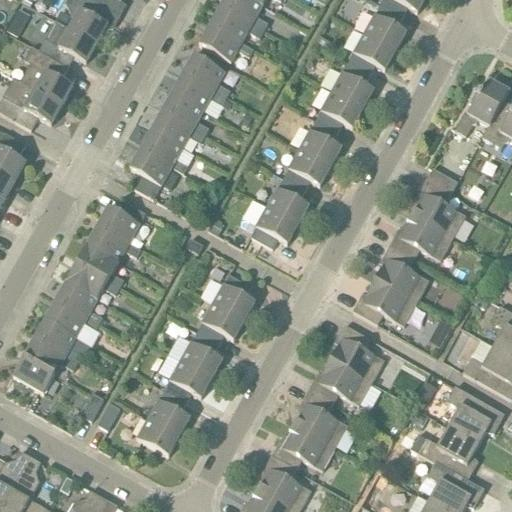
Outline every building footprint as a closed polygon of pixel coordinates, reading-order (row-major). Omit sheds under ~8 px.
[(24,0),(21,5),(31,11),(35,4),(28,0),(24,0)] [(69,32),(97,48),(108,29),(96,22),(102,10),(83,0),(69,0),(66,5),(74,24),(69,32)] [(110,0),(120,6),(123,0),(83,0),(102,10),(107,0),(110,0)] [(262,9),(244,0),(226,0),(220,11),(263,35),(268,27),(256,20),(262,9)] [(282,0),(244,0),(262,9),(267,0),(272,0),(280,4),(282,0)] [(426,0),(385,0),(380,9),(402,21),(408,12),(417,17),(426,0)] [(402,21),(380,9),(364,38),(395,55),(406,36),(397,31),(402,21)] [(259,42),(263,35),(220,11),(210,30),(241,47),(247,36),(259,42)] [(6,34),(17,40),(23,30),(12,23),(6,34)] [(97,48),(69,32),(56,25),(38,56),(68,72),(74,61),(86,67),(97,48)] [(253,53),(241,47),(210,30),(199,49),(230,66),(237,54),(249,61),(253,53)] [(395,55),(364,38),(348,67),(370,79),(375,70),(384,75),(395,55)] [(68,72),(38,56),(31,52),(24,64),(30,68),(20,86),(24,88),(62,110),(73,90),(61,84),(68,72)] [(194,59),(183,78),(226,102),(230,95),(218,88),(225,76),(194,59)] [(370,79),(348,67),(332,96),(363,113),(373,94),(364,89),(370,79)] [(226,102),(183,78),(172,97),(203,114),(209,103),(222,110),(226,102)] [(478,124),(488,130),(489,131),(503,105),(509,96),(489,85),(484,93),(480,90),(477,95),(476,94),(471,105),(472,106),(473,104),(475,105),(468,117),(465,116),(454,134),(465,141),(472,129),(476,128),(478,124)] [(14,108),(3,102),(0,106),(0,117),(31,135),(38,122),(51,129),(62,110),(24,88),(14,108)] [(363,113),(332,96),(315,125),(337,137),(343,128),(352,133),(363,113)] [(162,116),(205,140),(209,133),(197,126),(203,114),(172,97),(162,116)] [(511,109),(503,105),(489,131),(488,130),(481,141),(501,152),(504,147),(508,146),(510,142),(511,143),(511,109)] [(151,135),(182,152),(188,141),(200,147),(205,140),(162,116),(151,135)] [(337,137),(315,125),(299,154),(330,171),(341,152),(332,147),(337,137)] [(176,163),(182,152),(151,135),(140,154),(171,171),(183,178),(188,170),(176,163)] [(26,166),(18,162),(25,150),(4,138),(0,144),(0,177),(15,185),(26,166)] [(171,171),(140,154),(130,173),(139,178),(131,191),(153,204),(171,171)] [(283,182),(305,195),(310,185),(319,191),(330,171),(299,154),(283,182)] [(409,221),(451,245),(465,220),(445,209),(457,187),(432,173),(415,203),(419,205),(409,221)] [(0,202),(4,204),(15,185),(0,177),(0,202)] [(283,182),(267,211),(298,229),(309,209),(300,204),(305,195),(283,182)] [(98,230),(129,247),(145,218),(123,205),(118,216),(108,211),(98,230)] [(298,229),(267,211),(250,241),(272,253),(278,243),(287,248),(298,229)] [(440,265),(451,245),(409,221),(402,234),(399,232),(389,250),(414,264),(419,254),(440,265)] [(225,228),(217,224),(212,235),(219,239),(225,228)] [(141,254),(129,247),(98,230),(87,249),(118,266),(124,255),(136,262),(141,254)] [(203,250),(191,243),(185,252),(198,259),(203,250)] [(118,266),(87,249),(76,268),(119,292),(124,284),(112,278),(118,266)] [(414,264),(389,250),(379,268),(382,270),(374,284),(416,308),(429,285),(408,274),(414,264)] [(119,292),(76,268),(66,287),(97,304),(103,293),(115,299),(119,292)] [(213,308),(244,325),(255,306),(246,301),(251,291),(229,278),(213,308)] [(416,308),(374,284),(366,299),(362,297),(352,315),(377,329),(383,319),(403,330),(416,308)] [(55,305),(98,329),(102,322),(90,315),(97,304),(66,287),(55,305)] [(484,312),(488,306),(478,300),(475,306),(484,312)] [(45,324),(76,342),(82,330),(94,337),(98,329),(55,305),(45,324)] [(233,344),(244,325),(213,308),(196,336),(218,349),(224,339),(233,344)] [(511,317),(500,311),(491,326),(503,332),(493,350),(511,361),(511,317)] [(34,343),(77,367),(81,360),(69,353),(76,342),(45,324),(34,343)] [(436,332),(447,338),(451,330),(441,324),(436,332)] [(330,364),(371,387),(384,365),(363,353),(369,343),(344,329),(334,347),(338,349),(330,364)] [(449,361),(466,368),(478,336),(462,329),(449,361)] [(218,349),(196,336),(180,365),(211,383),(222,364),(213,358),(218,349)] [(24,362),(55,379),(61,368),(73,375),(77,367),(34,343),(24,362)] [(511,361),(493,350),(483,369),(471,362),(462,377),(511,405),(511,404),(511,361)] [(44,398),(55,379),(24,362),(13,381),(44,398)] [(359,410),(371,387),(330,364),(321,379),(318,377),(308,395),(332,409),(338,398),(359,410)] [(211,383),(180,365),(164,394),(186,407),(191,397),(200,402),(211,383)] [(422,394),(432,400),(437,391),(427,386),(422,394)] [(448,431),(479,448),(485,436),(493,438),(504,419),(455,391),(446,406),(458,412),(448,431)] [(148,423),(179,441),(190,421),(181,416),(186,407),(164,394),(148,423)] [(332,409),(308,395),(298,412),(301,414),(293,429),(335,453),(347,430),(327,419),(332,409)] [(94,398),(81,420),(91,426),(104,404),(94,398)] [(98,429),(108,435),(120,413),(110,407),(98,429)] [(127,412),(122,419),(132,425),(136,417),(127,412)] [(168,460),(179,441),(148,423),(137,443),(168,460)] [(335,453),(293,429),(285,444),(281,442),(271,460),(296,474),(302,464),(322,475),(335,453)] [(472,460),(479,448),(448,431),(438,449),(426,442),(417,457),(434,467),(467,484),(478,466),(472,460)] [(0,508),(3,510),(30,462),(21,456),(13,471),(0,463),(0,508)] [(256,495),(287,511),(301,511),(311,495),(290,484),(296,474),(271,460),(261,478),(265,480),(256,495)] [(30,462),(3,510),(5,511),(44,511),(29,504),(39,486),(32,481),(40,467),(30,462)] [(473,511),(484,493),(467,484),(434,467),(426,480),(438,487),(428,505),(439,511),(464,511),(466,511),(470,511),(473,511)] [(75,486),(67,482),(60,494),(68,498),(75,486)] [(93,511),(100,501),(90,495),(82,510),(74,505),(70,511),(93,511)] [(287,511),(256,495),(248,509),(245,507),(241,511),(287,511)] [(100,501),(93,511),(116,511),(117,510),(100,501)]
